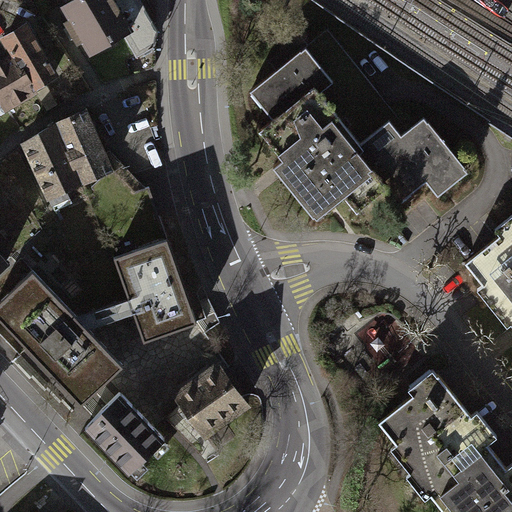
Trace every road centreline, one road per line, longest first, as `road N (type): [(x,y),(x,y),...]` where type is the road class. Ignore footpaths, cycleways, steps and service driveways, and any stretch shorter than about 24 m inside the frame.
road 1 (secondary): [(188,12),(205,168),(246,282)]
road 2 (secondary): [(246,282),(309,434),(301,483),(282,511)]
road 3 (secondary): [(112,511),(0,394)]
road 4 (residential): [(246,282),(322,266),(391,275)]
